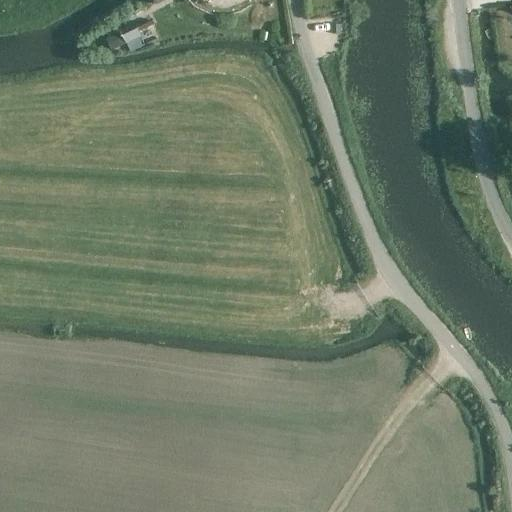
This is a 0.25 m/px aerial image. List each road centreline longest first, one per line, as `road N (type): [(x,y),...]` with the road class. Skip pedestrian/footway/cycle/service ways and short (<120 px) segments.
road 1 (unclassified): [(511,472),(503,425),(480,383),(383,264),(341,167),(298,0)]
road 2 (track): [(327,302),(309,274),(290,198),(263,146),(214,114),(116,101),(0,107)]
road 3 (unclassified): [(511,240),(479,153),(457,0)]
road 4 (track): [(459,356),(403,408),(332,511)]
